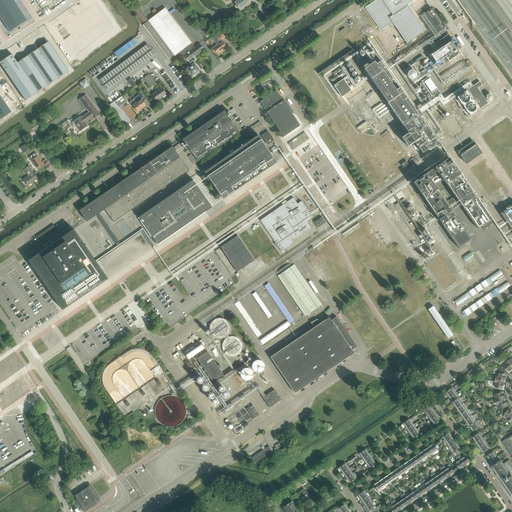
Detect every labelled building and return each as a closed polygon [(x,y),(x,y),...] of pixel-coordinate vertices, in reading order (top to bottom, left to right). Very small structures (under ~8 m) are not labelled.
[(0,0),(0,17),(9,31),(27,19),(14,0),(0,0)] [(249,2),(248,0),(238,0),(235,3),(240,9),(249,2)] [(375,0),(365,8),(381,31),(392,23),(406,43),(425,30),(408,5),(415,0),(375,0)] [(65,19),(54,26),(75,56),(113,27),(97,3),(67,23),(65,19)] [(148,21),(169,49),(174,56),(192,43),(165,8),(158,13),(156,11),(153,13),(155,16),(148,21)] [(436,29),(436,30),(438,32),(445,27),(433,9),(425,14),(436,29)] [(173,55),(147,22),(142,25),(168,59),(173,55)] [(206,23),(200,28),(207,38),(213,33),(206,23)] [(225,27),(211,37),(217,45),(213,48),(213,49),(216,53),(217,54),(227,47),(222,41),(221,39),(230,33),(225,27)] [(458,45),(458,46),(456,47),(452,41),(433,54),(430,56),(429,57),(437,67),(440,65),(438,62),(438,61),(445,57),(448,62),(460,54),(458,50),(459,52),(461,50),(458,45)] [(38,49),(28,56),(48,86),(67,73),(47,43),(49,42),(38,49)] [(183,56),(189,62),(190,64),(192,66),(187,70),(192,76),(193,75),(193,76),(194,76),(195,75),(195,74),(199,71),(196,67),(197,66),(193,61),(192,60),(195,57),(204,50),(199,43),(183,56)] [(106,90),(154,54),(147,44),(99,80),(106,90)] [(12,54),(0,62),(0,63),(26,101),(48,86),(28,56),(18,63),(12,54)] [(380,60),(379,59),(380,59),(376,54),(372,56),(377,63),(380,61),(380,60)] [(374,62),(364,69),(402,124),(403,126),(401,127),(406,134),(401,137),(408,147),(414,142),(422,153),(437,143),(427,128),(418,115),(405,96),(381,61),(376,64),(374,62)] [(333,73),(335,76),(330,79),(333,84),(346,75),(341,68),(333,73)] [(150,87),(156,83),(155,83),(149,74),(143,78),(150,87)] [(86,79),(80,83),(84,89),(90,85),(86,79)] [(343,79),(334,86),(342,98),(352,91),(351,91),(345,81),(343,79)] [(261,84),(260,84),(262,87),(260,89),(263,93),(264,92),(265,92),(273,86),(269,80),(262,85),(261,84)] [(480,81),(455,98),(468,117),(480,109),(488,103),(483,97),(478,88),(482,85),(480,81)] [(152,95),(157,101),(166,94),(162,88),(152,95)] [(276,90),(259,102),(265,110),(269,116),(271,119),(272,120),(280,132),(281,133),(283,137),(298,127),(300,126),(292,113),(276,90)] [(141,94),(134,98),(137,102),(142,109),(146,106),(143,101),(146,100),(144,97),(143,97),(141,94)] [(74,122),(72,123),(75,127),(76,126),(80,132),(84,129),(85,129),(85,128),(87,127),(88,126),(86,122),(93,117),(94,119),(101,114),(86,95),(79,100),(86,110),(87,109),(89,112),(82,117),(80,119),(80,118),(78,119),(74,122)] [(119,98),(115,101),(129,121),(136,116),(122,96),(119,98)] [(142,109),(137,102),(134,98),(131,100),(130,101),(137,112),(142,109)] [(5,103),(0,105),(0,113),(8,107),(8,106),(8,107),(5,103)] [(8,107),(0,113),(0,118),(1,120),(12,112),(11,111),(11,112),(8,107)] [(203,124),(204,125),(182,140),(198,162),(240,133),(225,111),(207,123),(206,122),(203,124)] [(261,175),(267,171),(266,170),(276,162),(258,136),(205,172),(223,199),(229,195),(229,196),(235,192),(234,191),(260,173),(261,175)] [(473,141),(458,152),(466,164),(481,153),(473,141)] [(29,150),(26,145),(20,148),(24,154),(29,150)] [(142,167),(79,211),(87,222),(105,209),(113,222),(131,210),(133,209),(161,189),(165,186),(168,185),(165,181),(171,178),(173,181),(189,170),(172,147),(148,163),(147,162),(141,166),(142,167)] [(44,165),(38,157),(35,153),(29,157),(37,169),(44,165)] [(434,168),(425,173),(434,186),(443,181),(445,185),(446,184),(466,213),(477,230),(481,227),(484,231),(493,225),(479,204),(459,175),(460,175),(448,158),(443,161),(438,164),(438,165),(434,167),(434,166),(434,167),(434,168)] [(406,161),(401,164),(404,170),(409,166),(406,161)] [(38,179),(33,173),(28,166),(24,169),(28,174),(29,176),(23,179),(28,186),(38,179)] [(413,182),(439,220),(458,249),(471,240),(451,211),(434,186),(425,173),(416,180),(416,179),(414,180),(413,181),(413,182)] [(186,184),(138,217),(157,245),(200,215),(205,212),(212,207),(206,199),(195,183),(194,183),(193,181),(193,180),(187,184),(186,184)] [(293,198),(260,221),(281,252),(294,243),(293,241),(311,228),(307,222),(313,218),(302,201),(297,204),(293,198)] [(511,205),(501,213),(511,229),(511,205)] [(322,217),(314,222),(318,228),(325,222),(322,217)] [(74,229),(28,260),(63,310),(108,279),(74,229)] [(238,236),(220,247),(237,272),(254,260),(238,236)] [(219,248),(215,251),(231,275),(235,272),(219,248)] [(471,252),(462,258),(466,263),(474,257),(471,252)] [(322,305),(294,265),(278,276),(305,316),(322,305)] [(500,270),(454,301),(457,306),(468,298),(468,299),(493,282),(492,281),(502,274),(500,270)] [(497,288),(462,312),(465,317),(510,286),(508,282),(497,289),(497,288)] [(433,306),(428,310),(448,339),(453,335),(433,306)] [(230,329),(230,327),(230,325),(229,324),(228,322),(227,320),(226,319),(224,318),(221,317),(220,317),(218,317),(216,318),(214,319),(212,320),(211,322),(210,323),(209,325),(209,327),(209,330),(210,331),(211,333),(212,334),(214,336),(215,337),(217,337),(219,338),(222,337),(223,337),(225,336),(227,334),(228,333),(229,331),(230,329)] [(317,320),(311,323),(314,328),(270,357),(295,393),(354,353),(352,350),(357,347),(337,317),(332,320),(329,317),(320,323),(317,320)] [(489,329),(482,320),(482,319),(481,320),(478,322),(485,332),(489,329)] [(242,348),(242,346),(242,344),(242,342),(241,340),(239,339),(238,337),(236,336),(234,336),(232,335),(230,336),(228,336),(226,337),(224,339),(223,340),(222,342),(222,344),(221,346),(222,348),(222,350),(223,352),(225,354),(227,355),(229,356),(231,356),(232,356),(234,356),(236,355),(238,355),(239,353),(240,352),(241,350),(242,348)] [(453,341),(451,343),(456,351),(459,349),(453,341)] [(193,346),(183,352),(185,355),(188,360),(204,349),(201,344),(200,344),(199,342),(193,345),(193,346)] [(198,358),(197,359),(198,359),(197,360),(200,364),(200,363),(201,364),(202,366),(204,369),(206,372),(208,374),(207,374),(209,377),(209,376),(210,377),(212,381),(213,382),(214,381),(214,382),(216,380),(220,377),(223,375),(223,374),(220,370),(219,368),(221,367),(220,365),(218,366),(213,359),(211,357),(211,356),(208,352),(207,352),(204,354),(200,357),(198,358)] [(265,368),(265,367),(265,365),(264,364),(264,363),(263,362),(262,361),(261,361),(260,361),(258,361),(257,361),(256,362),(255,362),(254,363),(253,364),(253,366),(253,367),(253,369),(254,370),(254,371),(255,372),(257,373),(259,373),(260,373),(261,373),(262,372),(263,372),(264,370),(265,369),(265,368)] [(503,365),(504,366),(508,372),(509,371),(510,371),(511,369),(511,368),(507,362),(503,365)] [(477,367),(470,372),(472,376),(479,371),(477,367)] [(253,377),(253,376),(253,374),(252,373),(252,372),(251,371),(250,370),(249,370),(248,369),(246,369),(245,370),(244,370),(243,371),(242,372),(241,373),(241,374),(241,376),(241,378),(242,379),(242,380),(243,381),(245,382),(247,382),(248,382),(249,382),(250,381),(251,380),(252,379),(253,378),(253,377)] [(453,388),(446,393),(447,393),(447,394),(448,395),(450,398),(457,393),(453,388)] [(274,389),(262,398),(269,408),(281,400),(274,389)] [(457,393),(450,398),(450,399),(451,400),(452,400),(453,402),(460,398),(457,393)] [(460,398),(453,402),(454,403),(454,404),(455,405),(457,408),(464,404),(460,398)] [(461,414),(462,414),(468,410),(464,404),(457,408),(460,411),(460,412),(460,413),(461,414)] [(253,418),(252,419),(253,419),(259,415),(259,414),(258,414),(252,406),(253,406),(252,405),(246,409),(246,410),(247,410),(253,418)] [(430,405),(423,410),(427,415),(433,410),(432,408),(431,406),(430,406),(430,405)] [(433,410),(427,415),(430,420),(437,415),(435,413),(435,412),(434,411),(433,411),(433,410)] [(464,417),(466,420),(472,416),(468,410),(462,414),(462,415),(462,416),(463,417),(464,417)] [(437,415),(430,420),(434,425),(440,420),(440,419),(439,418),(438,417),(437,415)] [(472,416),(466,420),(468,423),(468,424),(469,425),(469,426),(470,426),(477,422),(480,419),(479,418),(476,421),(472,416)] [(409,419),(403,424),(403,425),(404,426),(405,427),(406,429),(413,424),(409,419)] [(477,422),(470,426),(471,429),(472,431),(473,431),(480,427),(477,422)] [(413,424),(406,429),(407,429),(407,430),(408,431),(410,434),(416,429),(413,424)] [(416,429),(410,434),(411,436),(411,437),(412,438),(413,438),(413,439),(420,434),(416,429)] [(449,433),(442,437),(443,438),(444,440),(443,441),(443,442),(444,443),(446,442),(452,438),(451,435),(450,433),(449,433)] [(480,433),(473,438),(474,440),(474,441),(475,442),(476,442),(476,443),(483,438),(480,433)] [(452,438),(446,442),(449,447),(455,443),(454,440),(453,438),(452,438)] [(483,438),(476,443),(478,445),(479,447),(480,448),(487,443),(483,438)] [(511,443),(508,438),(502,441),(511,455),(511,443)] [(428,447),(432,453),(433,455),(435,454),(434,452),(437,450),(435,447),(438,445),(436,442),(433,444),(433,443),(432,444),(430,445),(428,447)] [(455,443),(449,447),(453,452),(459,448),(459,447),(459,446),(458,445),(457,445),(455,443)] [(487,443),(480,448),(481,450),(482,452),(483,452),(483,453),(490,448),(487,443)] [(269,446),(251,458),(254,463),(272,451),(269,446)] [(423,450),(427,457),(432,453),(428,447),(426,448),(425,448),(424,449),(423,450)] [(366,449),(359,454),(363,459),(369,454),(368,452),(367,450),(366,450),(366,449)] [(420,452),(418,454),(422,460),(427,457),(423,450),(422,451),(420,452)] [(494,452),(487,456),(487,457),(488,458),(488,459),(489,459),(491,461),(497,457),(494,452)] [(369,454),(363,459),(366,464),(373,459),(371,457),(370,455),(369,455),(369,454)] [(414,457),(413,457),(417,463),(422,460),(418,454),(416,455),(415,455),(414,456),(414,457)] [(459,459),(464,466),(466,464),(467,464),(468,463),(469,463),(469,462),(464,456),(459,459)] [(410,459),(408,461),(412,467),(417,463),(413,457),(412,457),(411,458),(410,459)] [(491,461),(492,464),(490,465),(492,468),(500,462),(499,460),(500,460),(497,457),(491,461)] [(373,459),(366,464),(370,469),(376,464),(376,463),(375,462),(374,462),(373,459)] [(456,466),(454,468),(456,471),(459,469),(460,469),(462,468),(462,467),(464,466),(459,459),(454,463),(456,466)] [(511,494),(511,495),(511,496),(511,463),(510,460),(504,465),(501,461),(500,462),(492,468),(493,470),(494,469),(496,472),(497,473),(499,476),(501,479),(501,480),(502,481),(503,483),(504,485),(505,484),(507,487),(507,488),(510,491),(509,491),(510,492),(510,491),(511,493),(511,494)] [(404,464),(403,464),(408,470),(412,467),(408,461),(406,462),(405,462),(404,463),(404,464)] [(345,463),(339,468),(339,469),(340,470),(341,471),(342,473),(349,469),(345,463)] [(400,466),(398,467),(403,474),(408,470),(403,464),(402,464),(401,465),(400,466)] [(394,470),(393,471),(398,477),(403,474),(398,467),(396,469),(395,469),(394,470)] [(444,470),(448,477),(451,475),(453,474),(453,473),(453,472),(456,471),(454,468),(451,470),(449,467),(444,470)] [(349,469),(342,473),(344,475),(344,476),(345,477),(346,478),(352,473),(349,469)] [(442,472),(439,474),(443,480),(444,480),(445,480),(446,479),(446,478),(448,477),(444,470),(443,469),(441,470),(442,472)] [(391,473),(388,474),(393,480),(398,477),(393,471),(392,471),(391,472),(391,473)] [(352,473),(346,478),(347,480),(347,481),(348,482),(349,482),(349,483),(356,479),(352,473)] [(384,477),(383,478),(388,484),(393,480),(388,474),(386,476),(384,477)] [(439,474),(434,477),(439,483),(441,482),(443,481),(443,480),(439,474)] [(434,477),(429,481),(434,487),(435,487),(436,486),(436,485),(439,483),(434,477)] [(381,479),(379,481),(383,487),(388,484),(383,478),(382,478),(381,479)] [(373,484),(374,485),(372,486),(374,489),(376,488),(378,491),(381,488),(382,490),(384,489),(383,487),(379,481),(376,482),(374,483),(374,484),(373,484)] [(429,481),(424,484),(429,490),(431,489),(433,488),(433,487),(434,487),(429,481)] [(424,484),(419,487),(424,494),(424,493),(425,493),(426,492),(429,490),(424,484)] [(89,486),(75,496),(80,504),(79,505),(80,506),(82,507),(83,508),(85,507),(87,508),(89,507),(88,505),(98,499),(89,486)] [(419,487),(414,491),(419,497),(421,496),(422,496),(423,495),(423,494),(424,494),(419,487)] [(364,491),(358,495),(358,496),(359,498),(360,498),(361,500),(368,496),(364,491)] [(414,491),(409,494),(414,500),(415,500),(416,499),(417,499),(419,497),(414,491)] [(409,494),(405,498),(409,504),(411,502),(412,502),(413,501),(414,500),(409,494)] [(368,496),(361,500),(362,501),(363,503),(365,505),(371,501),(368,496)] [(405,498),(400,501),(404,507),(405,507),(406,506),(407,505),(409,504),(405,498)] [(298,511),(291,501),(283,507),(286,511),(298,511)] [(371,501),(365,505),(366,507),(366,508),(367,509),(368,510),(375,506),(371,501)] [(394,503),(395,504),(399,511),(401,509),(402,509),(403,508),(404,507),(400,501),(396,503),(395,502),(394,503)] [(391,510),(389,511),(397,511),(399,511),(395,504),(394,503),(392,504),(391,504),(392,506),(390,508),(391,510)]
